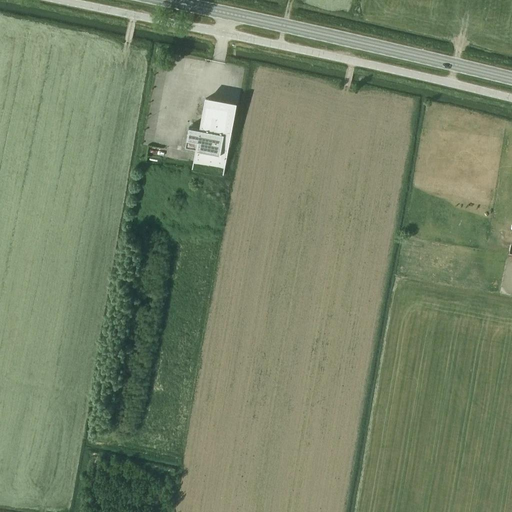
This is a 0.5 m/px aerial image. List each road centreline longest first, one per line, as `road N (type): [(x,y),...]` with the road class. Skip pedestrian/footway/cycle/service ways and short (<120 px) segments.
road 1 (unclassified): [(450,84),(62,0)]
road 2 (secondary): [(453,65),(158,0)]
